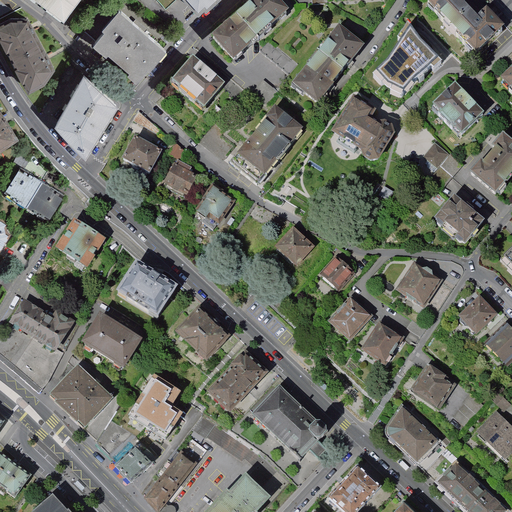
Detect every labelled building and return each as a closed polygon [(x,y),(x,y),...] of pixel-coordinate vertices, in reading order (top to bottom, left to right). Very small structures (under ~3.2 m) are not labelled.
[(79,0),(39,0),(64,19),(79,0)] [(186,0),(196,10),(202,4),(204,6),(211,0),(186,0)] [(289,15),(274,0),(260,0),(214,42),(234,65),(289,15)] [(464,0),(432,0),(428,4),(477,55),(503,31),(488,14),(479,23),(461,4),(464,0)] [(0,2),(0,17),(12,11),(0,2)] [(165,49),(120,11),(104,30),(106,32),(96,43),(109,54),(111,52),(129,68),(127,70),(136,78),(146,67),(148,69),(165,49)] [(10,49),(14,57),(42,45),(36,33),(28,19),(11,19),(0,24),(0,29),(3,36),(1,37),(8,49),(10,49)] [(422,42),(408,21),(398,41),(401,44),(387,64),(373,77),(381,86),(384,84),(392,88),(390,95),(402,97),(442,62),(422,42)] [(362,49),(338,31),(293,88),(316,107),(362,49)] [(290,77),(299,65),(270,42),(261,54),(290,77)] [(54,69),(42,45),(14,57),(20,68),(17,69),(24,81),(26,80),(31,91),(45,84),(54,69)] [(225,88),(195,63),(177,83),(207,108),(225,88)] [(91,79),(84,73),(54,126),(86,159),(106,127),(120,105),(91,79)] [(511,73),(502,83),(511,92),(511,73)] [(279,94),(265,82),(253,96),(267,108),(279,94)] [(483,116),(456,88),(436,107),(463,135),(483,116)] [(499,107),(487,95),(479,103),(491,115),(499,107)] [(370,114),(352,104),(333,134),(362,152),(362,153),(363,160),(370,164),(378,162),(393,137),(391,129),(385,126),(378,126),(377,129),(365,122),(370,114)] [(0,152),(18,141),(0,112),(0,152)] [(302,132),(277,112),(233,167),(258,186),(302,132)] [(161,133),(140,114),(134,124),(159,137),(161,133)] [(224,132),(214,124),(199,143),(224,162),(237,146),(222,134),(224,132)] [(511,175),(511,143),(503,136),(493,147),(496,150),(483,166),(480,163),(470,174),(495,196),(511,175)] [(162,154),(136,140),(125,161),(151,175),(162,154)] [(440,169),(450,157),(435,145),(423,159),(438,171),(440,169)] [(187,156),(176,146),(170,158),(182,165),(187,156)] [(453,179),(463,167),(451,156),(450,157),(440,169),(453,179)] [(179,165),(176,170),(190,177),(193,172),(179,165)] [(37,178),(14,167),(0,187),(0,189),(22,204),(37,178)] [(440,194),(453,179),(440,169),(438,171),(428,184),(440,194)] [(190,177),(176,170),(166,188),(188,200),(198,181),(190,177)] [(63,194),(37,178),(22,204),(48,218),(63,194)] [(220,229),(234,209),(220,200),(221,199),(215,195),(208,207),(209,207),(199,222),(208,228),(211,223),(220,229)] [(483,224),(455,200),(437,222),(466,245),(483,224)] [(104,243),(75,226),(57,255),(86,272),(104,243)] [(309,251),(290,233),(273,251),(293,269),(309,251)] [(350,279),(334,265),(321,279),(338,293),(350,279)] [(422,272),(414,267),(397,293),(423,309),(440,283),(432,278),(431,274),(428,271),(422,272)] [(176,293),(137,269),(119,300),(157,324),(176,293)] [(371,318),(352,301),(347,306),(345,307),(337,315),(337,317),(331,323),(350,341),(371,318)] [(495,319),(478,302),(459,321),(475,338),(495,319)] [(57,325),(25,306),(11,330),(58,358),(61,354),(76,328),(61,318),(57,325)] [(229,339),(200,312),(179,335),(189,343),(186,345),(198,356),(200,354),(208,361),(229,339)] [(143,347),(102,321),(86,348),(126,374),(143,347)] [(426,332),(412,323),(407,331),(421,340),(426,332)] [(403,341),(381,327),(364,352),(386,366),(403,341)] [(511,363),(511,334),(506,328),(485,350),(506,370),(511,363)] [(58,358),(11,330),(0,347),(0,357),(41,392),(63,356),(61,354),(58,358)] [(267,375),(245,355),(230,370),(233,373),(207,400),(214,407),(217,404),(228,415),(267,375)] [(446,381),(429,370),(411,398),(436,414),(451,390),(443,385),(446,381)] [(113,402),(79,371),(53,399),(60,405),(58,407),(78,425),(79,423),(87,430),(113,402)] [(182,397),(155,381),(132,418),(169,442),(183,419),(172,412),(182,397)] [(315,428),(278,393),(253,420),(298,464),(316,445),(318,447),(328,436),(317,426),(315,428)] [(511,408),(498,395),(491,402),(505,415),(511,408)] [(483,407),(471,396),(462,406),(464,407),(453,419),(464,429),(483,407)] [(115,463),(136,443),(133,441),(137,437),(111,422),(118,406),(113,402),(87,430),(115,463)] [(439,447),(402,412),(388,433),(387,435),(387,438),(388,441),(389,443),(417,469),(439,447)] [(511,455),(511,432),(496,418),(477,438),(504,463),(511,455)] [(153,461),(136,443),(115,463),(132,481),(153,461)] [(197,462),(181,449),(146,497),(158,511),(197,462)] [(1,456),(0,457),(0,487),(16,500),(32,479),(1,456)] [(462,511),(481,492),(455,469),(436,489),(461,511),(462,511)] [(359,511),(379,490),(358,470),(328,503),(337,511),(359,511)] [(257,511),(266,502),(244,482),(227,500),(224,498),(211,511),(257,511)] [(502,511),(481,492),(462,511),(502,511)] [(66,511),(55,499),(40,511),(66,511)]
